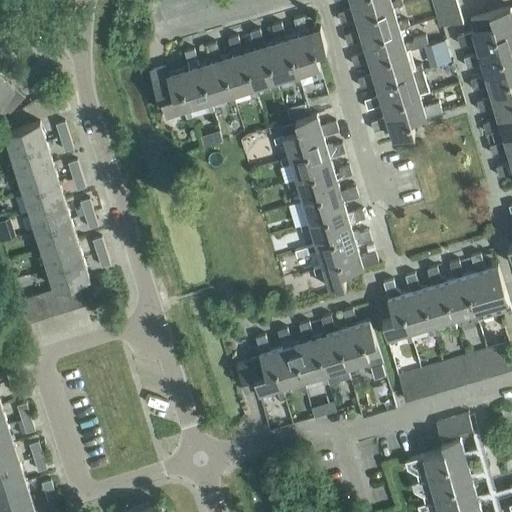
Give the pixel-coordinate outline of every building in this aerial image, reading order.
[(377,12),(393,8),(403,5),(401,0),(397,0),(391,2),(390,0),(373,0),(374,1),(353,8),(359,29),(380,23),(377,12)] [(436,16),(459,10),(456,0),(452,0),(433,5),(436,16)] [(384,33),(400,29),(410,26),(408,21),(398,24),(393,8),(377,12),(380,23),(359,29),(366,51),(387,45),(384,33)] [(511,13),(510,8),(499,11),(469,20),(479,53),(500,47),(496,35),(511,31),(511,13)] [(342,22),(352,19),(349,9),(338,12),(342,22)] [(459,10),(436,16),(440,27),(463,21),(459,10)] [(298,29),(308,26),(304,15),(294,18),(298,29)] [(276,35),(286,32),(283,22),(273,25),(276,35)] [(298,75),(298,74),(314,69),(317,79),(323,77),(315,52),(327,49),(320,27),(298,34),(304,55),(293,59),(298,75)] [(253,42),(263,39),(260,28),(250,32),(253,42)] [(414,43),(404,46),(400,29),(384,33),(387,45),(366,51),(373,73),(394,67),(390,55),(406,51),(416,48),(422,46),(428,45),(426,36),(413,39),(414,43)] [(349,44),(359,41),(356,31),(345,34),(349,44)] [(503,57),(511,55),(511,31),(496,35),(500,47),(479,53),(485,75),(506,69),(503,57)] [(461,45),(472,42),(469,32),(458,35),(461,45)] [(301,84),(298,74),(298,75),(293,59),(304,55),(298,34),(276,41),(283,62),(271,65),(276,80),(293,75),(296,85),(301,84)] [(232,48),(242,45),(239,35),(229,38),(232,48)] [(428,45),(422,46),(428,67),(451,60),(445,40),(428,45)] [(210,55),(220,52),(217,41),(207,44),(210,55)] [(279,90),(276,80),(271,65),(283,62),(276,41),(254,47),(261,69),(249,72),(254,87),(255,87),(271,82),(274,92),(279,90)] [(6,46),(0,52),(0,54),(9,63),(16,55),(6,46)] [(258,97),(255,87),(254,87),(249,72),(261,69),(254,47),(232,54),(239,75),(228,79),(232,94),(233,94),(249,89),(252,99),(258,97)] [(188,62),(198,58),(195,48),(185,51),(188,62)] [(413,73),(423,70),(421,64),(411,67),(406,51),(390,55),(394,67),(373,73),(379,95),(400,89),(397,77),(413,73)] [(355,66),(365,62),(362,53),(352,56),(355,66)] [(468,66),(478,63),(475,53),(465,56),(468,66)] [(236,103),(233,94),(232,94),(228,79),(239,75),(232,54),(211,60),(217,82),(206,85),(210,100),(211,100),(227,95),(230,105),(236,103)] [(16,55),(9,63),(19,72),(26,65),(16,55)] [(511,88),(509,79),(511,78),(511,55),(503,57),(506,69),(485,75),(492,97),(511,90),(511,88)] [(214,110),(211,100),(210,100),(206,85),(217,82),(211,60),(189,67),(195,88),(184,92),(188,107),(189,107),(205,102),(208,112),(214,110)] [(195,88),(189,67),(168,73),(165,66),(149,71),(158,100),(162,99),(166,114),(184,108),(187,118),(192,117),(189,107),(188,107),(184,92),(195,88)] [(404,99),(420,95),(429,92),(423,70),(413,73),(397,77),(400,89),(379,95),(386,117),(407,110),(404,99)] [(0,73),(0,114),(1,115),(6,110),(10,113),(25,97),(0,73)] [(362,88),(372,85),(369,75),(359,78),(362,88)] [(474,89),(485,85),(482,75),(471,79),(474,89)] [(511,78),(509,79),(511,88),(511,90),(492,97),(498,119),(511,114),(511,78)] [(407,110),(386,117),(393,139),(415,133),(411,121),(442,112),(439,102),(423,107),(420,95),(404,99),(407,110)] [(369,110),(379,107),(376,97),(366,100),(369,110)] [(482,112),(492,109),(489,99),(478,102),(482,112)] [(301,142),(323,135),(317,113),(295,119),(296,122),(281,126),(284,135),(274,138),(275,144),(285,141),(290,157),(305,153),(301,142)] [(511,114),(498,119),(505,141),(511,138),(511,114)] [(375,131),(385,127),(382,118),(372,121),(375,131)] [(487,132),(497,129),(494,119),(484,122),(487,132)] [(65,121),(56,124),(60,137),(69,134),(65,121)] [(330,134),(340,131),(337,121),(327,125),(330,134)] [(11,153),(46,142),(40,122),(5,133),(11,153)] [(69,134),(60,137),(64,151),(74,148),(69,134)] [(308,164),(330,157),(326,144),(323,135),(301,142),(305,153),(290,157),(280,160),(282,166),(292,163),(297,179),(311,175),(308,164)] [(494,154),(504,151),(501,141),(491,145),(494,154)] [(17,172),(52,161),(46,142),(11,153),(17,172)] [(326,144),(330,157),(345,152),(342,143),(332,146),(331,142),(326,144)] [(314,185),(337,179),(330,157),(308,164),(311,175),(297,179),(287,182),(288,188),(298,185),(303,201),(318,197),(314,185)] [(77,159),(68,162),(72,176),(82,173),(77,159)] [(23,192),(59,181),(52,161),(17,172),(23,192)] [(501,176),(511,173),(508,163),(498,166),(501,176)] [(343,177),(353,174),(350,164),(340,167),(343,177)] [(82,173),(72,176),(77,190),(86,187),(82,173)] [(321,207),(343,201),(337,179),(314,185),(318,197),(303,201),(293,204),(295,210),(305,207),(310,223),(324,219),(321,207)] [(30,211),(65,200),(59,181),(23,192),(30,211)] [(350,199),(360,196),(357,186),(347,189),(350,199)] [(90,198),(80,201),(85,215),(94,212),(90,198)] [(36,230),(71,219),(65,200),(30,211),(36,230)] [(328,229),(350,223),(343,201),(321,207),(324,219),(310,223),(300,226),(302,231),(311,228),(316,245),(331,241),(328,229)] [(356,221),(367,218),(363,208),(353,211),(356,221)] [(94,212),(85,215),(89,228),(98,225),(94,212)] [(42,250),(77,239),(71,219),(36,230),(42,250)] [(334,251),(356,245),(352,231),(350,223),(328,229),(331,241),(316,245),(295,251),(297,258),(308,255),(308,253),(318,250),(323,266),(337,262),(334,251)] [(352,231),(356,245),(373,239),(370,229),(360,233),(355,231),(352,231)] [(92,240),(97,254),(106,251),(102,237),(92,240)] [(48,269),(83,258),(77,239),(42,250),(48,269)] [(337,262),(323,266),(313,269),(315,275),(325,272),(330,289),(346,284),(342,273),(363,267),(360,257),(356,245),(334,251),(337,262)] [(106,251),(97,254),(101,267),(110,264),(106,251)] [(360,257),(363,267),(380,262),(377,252),(366,255),(360,257)] [(475,265),(485,262),(482,252),(472,255),(475,265)] [(54,289),(55,288),(66,285),(78,281),(89,278),(83,258),(48,269),(54,289)] [(453,271),(463,268),(460,258),(450,261),(453,271)] [(476,311),(478,320),(511,310),(498,265),(475,272),(481,293),(470,296),(474,311),(476,311)] [(431,285),(445,280),(444,277),(439,275),(437,266),(426,269),(431,285)] [(478,321),(478,320),(476,311),(474,311),(470,296),(481,293),(475,272),(453,278),(459,299),(448,303),(452,318),(454,318),(470,313),(473,323),(478,321)] [(409,291),(422,287),(421,285),(418,283),(415,273),(405,276),(409,291)] [(387,291),(397,288),(394,278),(384,281),(387,291)] [(457,328),(454,318),(452,318),(448,303),(459,299),(453,278),(445,280),(431,285),(437,306),(426,310),(430,325),(432,324),(448,319),(451,329),(457,328)] [(66,285),(74,308),(85,305),(78,281),(66,285)] [(62,312),(74,308),(66,285),(55,288),(62,312)] [(435,334),(432,324),(430,325),(426,310),(437,306),(431,285),(422,287),(409,291),(416,313),(404,316),(409,331),(410,331),(426,326),(429,336),(435,334)] [(50,316),(62,312),(55,288),(54,289),(43,292),(50,316)] [(413,341),(410,331),(409,331),(404,316),(416,313),(409,291),(387,297),(394,318),(393,318),(382,322),(387,338),(404,332),(407,342),(413,341)] [(39,319),(50,316),(43,292),(31,296),(39,319)] [(27,323),(39,319),(31,296),(20,299),(27,323)] [(16,327),(27,323),(20,299),(8,303),(16,327)] [(347,319),(356,316),(353,306),(343,309),(347,319)] [(325,333),(339,329),(338,325),(333,324),(331,315),(320,318),(325,333)] [(303,332),(313,329),(310,319),(300,322),(303,332)] [(376,341),(370,320),(347,326),(353,348),(342,351),(346,366),(347,366),(369,360),(371,366),(382,363),(376,341)] [(281,339),(291,336),(288,325),(278,328),(281,339)] [(350,376),(347,366),(346,366),(342,351),(353,348),(347,326),(339,329),(325,333),(331,354),(320,358),(325,373),(326,373),(342,368),(345,378),(350,376)] [(259,345),(269,342),(266,332),(256,335),(259,345)] [(329,383),(326,373),(325,373),(320,358),(331,354),(325,333),(303,340),(310,361),(298,365),(303,380),(304,379),(320,374),(323,384),(329,383)] [(307,389),(304,379),(303,380),(298,365),(310,361),(303,340),(281,346),(288,368),(276,371),(281,386),(282,386),(298,381),(301,391),(307,389)] [(496,346),(502,369),(511,366),(511,362),(506,343),(496,346)] [(285,396),(282,386),(281,386),(276,371),(288,368),(281,346),(259,353),(261,357),(237,364),(245,393),(258,389),(259,393),(276,388),(279,397),(285,396)] [(492,372),(502,369),(496,346),(485,349),(492,372)] [(482,375),(492,372),(485,349),(475,352),(482,375)] [(472,378),(482,375),(475,352),(465,355),(472,378)] [(460,382),(472,378),(465,355),(454,359),(460,382)] [(449,385),(460,382),(454,359),(442,362),(449,385)] [(438,389),(449,385),(442,362),(432,365),(438,389)] [(18,377),(14,364),(5,366),(9,380),(18,377)] [(385,375),(382,364),(370,367),(373,378),(385,375)] [(428,392),(438,389),(432,365),(421,368),(428,392)] [(416,395),(428,392),(421,368),(409,372),(416,395)] [(405,399),(416,395),(409,372),(398,375),(405,399)] [(23,391),(18,377),(9,380),(14,394),(23,391)] [(26,402),(17,405),(22,419),(31,416),(26,402)] [(440,437),(472,427),(468,414),(436,423),(440,437)] [(31,416),(22,419),(26,433),(35,430),(31,416)] [(0,446),(13,443),(7,423),(0,425),(0,446)] [(443,449),(404,460),(406,468),(407,468),(416,473),(418,480),(410,482),(413,490),(422,495),(424,502),(417,504),(419,511),(420,511),(481,511),(472,480),(468,466),(459,436),(440,441),(443,449)] [(39,441),(30,444),(34,457),(43,455),(39,441)] [(0,468),(20,462),(13,443),(0,446),(0,468)] [(473,456),(487,452),(485,444),(471,448),(473,456)] [(43,455),(34,457),(38,471),(47,468),(43,455)] [(0,489),(26,482),(20,462),(0,468),(0,489)] [(479,478),(493,474),(491,466),(477,470),(479,478)] [(51,480),(42,482),(46,496),(55,493),(51,480)] [(0,511),(32,501),(26,482),(0,489),(0,511)] [(485,500),(500,496),(497,488),(483,492),(485,500)] [(55,493),(46,496),(50,510),(59,507),(55,493)] [(35,511),(32,501),(0,511),(35,511)]
